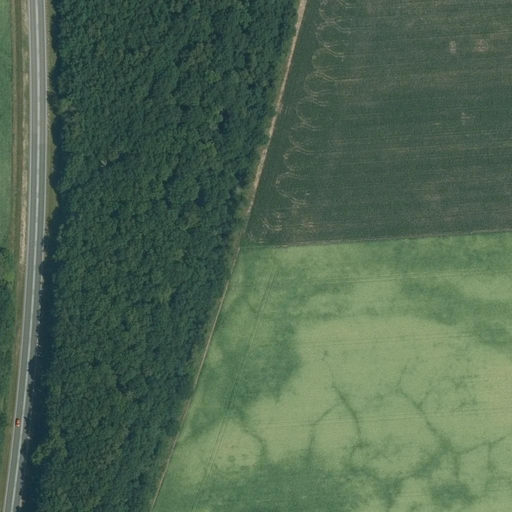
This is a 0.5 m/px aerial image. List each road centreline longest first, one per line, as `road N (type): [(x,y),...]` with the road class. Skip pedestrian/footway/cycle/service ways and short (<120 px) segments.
road 1 (track): [(143,511),(215,318),(302,0)]
road 2 (trunk): [(11,511),(30,335),(34,0)]
